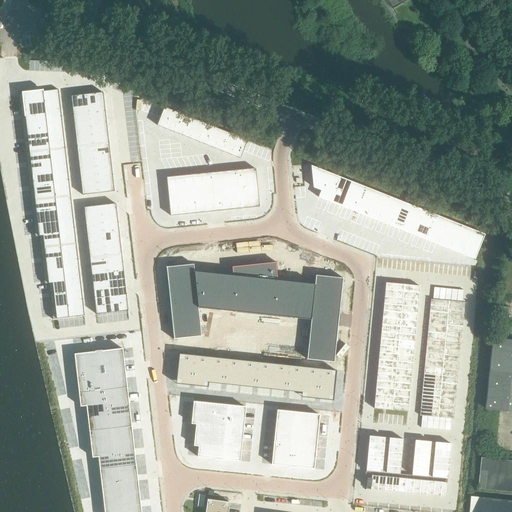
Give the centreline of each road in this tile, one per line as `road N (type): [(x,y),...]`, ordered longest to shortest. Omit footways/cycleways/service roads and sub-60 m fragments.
road 1 (unclassified): [(283,230),(364,264),(342,490),(169,474)]
road 2 (unclassified): [(151,316),(44,331),(14,155),(9,39),(23,20),(84,31)]
road 3 (unknown): [(10,81),(61,84),(93,324)]
road 4 (unclassified): [(295,115),(511,200)]
road 5 (unclassified): [(84,31),(295,115)]
road 6 (unclassified): [(151,316),(169,474)]
road 7 (unclassified): [(283,230),(143,242)]
